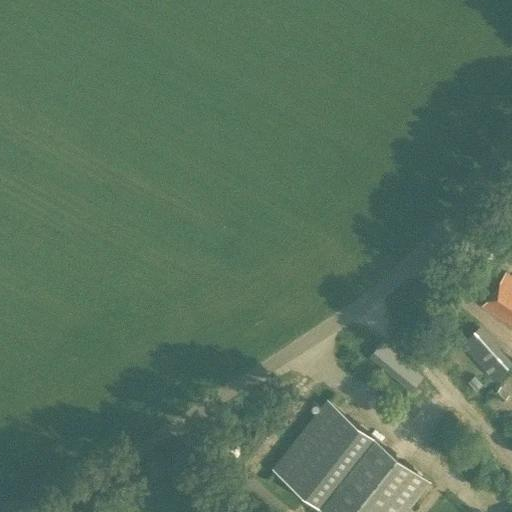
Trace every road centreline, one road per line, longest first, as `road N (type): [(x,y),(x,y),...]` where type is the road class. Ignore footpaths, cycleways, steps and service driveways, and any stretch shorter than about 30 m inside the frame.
road 1 (unclassified): [(379,302),(46,511)]
road 2 (unclassified): [(511,459),(379,302)]
road 3 (unclassified): [(379,302),(511,152)]
